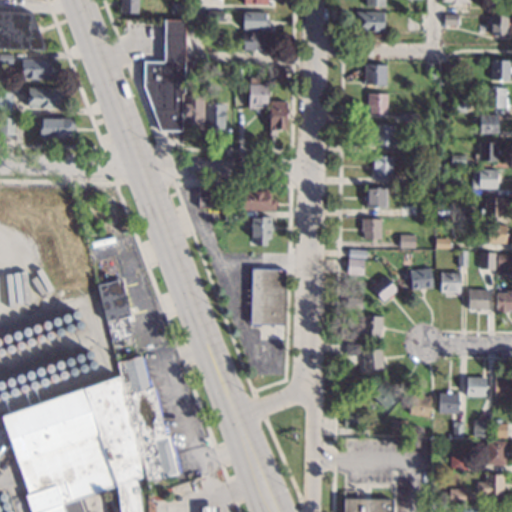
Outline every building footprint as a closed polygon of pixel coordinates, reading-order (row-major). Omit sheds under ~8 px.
[(138,0),(138,13),(119,13),(119,0),(138,0)] [(186,3),(186,14),(170,13),(170,3),(186,3)] [(220,20),(205,20),(205,10),(220,10),(220,20)] [(0,11),(31,12),(45,49),(0,48),(0,11)] [(264,18),(269,18),(268,29),(242,29),(242,11),(264,12),(264,18)] [(383,32),(354,32),(354,26),(352,26),(352,19),(354,19),(354,12),(383,12),(383,32)] [(457,25),(442,25),(442,13),(457,13),(457,25)] [(506,35),(488,35),(488,15),(506,15),(506,35)] [(184,94),(182,94),(182,131),(161,132),(143,88),(145,62),(164,62),(165,19),(186,19),(184,94)] [(221,43),(205,43),(205,32),(221,32),(221,43)] [(264,41),(268,41),(268,50),(241,50),(242,32),(264,33),(264,41)] [(12,63),(0,63),(0,54),(12,54),(12,63)] [(46,60),(45,62),(50,62),(49,79),(20,78),(21,59),(46,60)] [(509,79),(489,79),(490,59),(509,60),(509,79)] [(231,77),(221,77),(221,62),(231,62),(231,77)] [(247,77),(242,77),(242,90),(234,90),(234,62),(247,62),(247,77)] [(447,77),(438,77),(438,63),(447,63),(447,77)] [(435,78),(426,78),(425,64),(435,64),(435,78)] [(385,85),(363,85),(363,65),(385,66),(385,85)] [(283,84),(268,84),(268,68),(283,68),(283,84)] [(258,84),(266,84),(266,109),(247,108),(248,77),(258,77),(258,84)] [(504,108),(483,108),(483,87),(505,88),(504,108)] [(65,89),(64,98),(61,98),(61,109),(26,108),(27,88),(65,89)] [(0,92),(9,93),(9,99),(11,99),(11,115),(0,114),(0,92)] [(386,114),(368,113),(368,105),(365,105),(366,93),(386,93),(386,114)] [(203,129),(183,128),(183,96),(203,96),(203,129)] [(465,112),(451,111),(451,100),(465,101),(465,112)] [(285,130),(276,130),(276,136),(269,136),(269,129),(267,129),(268,101),(285,101),(285,130)] [(224,104),(223,134),(212,134),(212,129),(205,129),(206,103),(224,104)] [(417,123),(403,122),(403,113),(417,113),(417,123)] [(496,134),(478,133),(478,114),(497,115),(496,134)] [(14,134),(0,134),(0,118),(14,118),(14,134)] [(73,128),(71,128),(71,138),(38,137),(39,118),(74,119),(73,128)] [(394,135),(399,135),(398,145),(370,145),(370,141),(372,142),(373,124),(394,125),(394,135)] [(496,161),(473,161),(473,154),(478,154),(478,142),(497,142),(496,161)] [(426,154),(411,154),(412,143),(426,143),(426,154)] [(464,166),(450,165),(450,155),(464,155),(464,166)] [(391,176),(374,176),(374,168),(371,168),(371,156),(392,156),(391,176)] [(495,188),(470,188),(471,170),(495,170),(495,188)] [(426,185),(412,185),(412,174),(427,174),(426,185)] [(449,193),(434,193),(435,183),(449,183),(449,193)] [(385,208),(364,207),(364,187),(386,187),(385,208)] [(222,189),(221,209),(197,208),(198,189),(222,189)] [(269,200),(275,200),(275,211),(238,210),(238,191),(269,191),(269,200)] [(502,216),(479,215),(479,209),(484,209),(484,197),(502,197),(502,216)] [(414,216),(399,216),(399,205),(414,205),(414,216)] [(449,221),(435,221),(435,210),(449,211),(449,221)] [(239,223),(223,222),(223,211),(239,211),(239,223)] [(270,224),(272,224),(272,239),(270,239),(270,245),(246,245),(245,236),(250,236),(249,216),(270,216),(270,224)] [(379,239),(362,239),(362,230),(359,230),(360,218),(380,219),(379,239)] [(504,239),(507,239),(507,244),(476,243),(477,234),(486,234),(487,224),(504,224),(504,239)] [(413,248),(398,248),(398,234),(413,235),(413,248)] [(448,249),(434,248),(434,238),(448,238),(448,249)] [(365,250),(364,258),(347,257),(347,249),(365,250)] [(466,251),(465,266),(456,266),(456,250),(466,251)] [(494,252),(478,252),(478,269),(494,269),(494,252)] [(477,253),(476,262),(469,262),(469,253),(477,253)] [(510,255),(509,274),(495,274),(496,254),(510,255)] [(363,260),(362,275),(346,274),(347,259),(363,260)] [(431,288),(410,290),(408,270),(429,268),(431,288)] [(283,325),(249,325),(251,269),(284,269),(283,325)] [(459,273),(459,293),(438,292),(439,272),(459,273)] [(396,290),(381,302),(369,287),(383,275),(396,290)] [(131,318),(126,319),(129,328),(128,328),(130,336),(110,341),(96,286),(121,279),(131,318)] [(486,310),(466,310),(467,290),(486,290),(486,310)] [(511,290),(511,310),(507,310),(507,313),(494,312),(495,292),(506,293),(506,290),(511,290)] [(362,298),(361,309),(345,308),(346,296),(362,298)] [(380,316),(379,329),(378,329),(377,336),(361,335),(362,315),(380,316)] [(359,344),(358,355),(344,354),(344,343),(359,344)] [(382,368),(362,370),(360,350),(379,348),(382,368)] [(140,356),(148,388),(152,387),(164,435),(168,434),(179,475),(146,483),(141,476),(134,479),(136,488),(139,487),(139,491),(136,492),(138,511),(119,511),(116,487),(115,485),(78,499),(82,511),(30,511),(25,496),(28,495),(0,416),(118,376),(115,362),(140,356)] [(484,378),(485,396),(465,396),(465,377),(484,378)] [(511,377),(511,397),(492,396),(493,377),(511,377)] [(398,393),(384,408),(369,393),(383,378),(398,393)] [(458,393),(457,414),(436,413),(437,392),(458,393)] [(430,397),(426,418),(407,415),(411,394),(430,397)] [(357,426),(343,426),(342,417),(357,417),(357,426)] [(389,435),(403,435),(403,420),(389,420),(389,435)] [(490,437),(472,436),(472,421),(476,421),(490,421),(490,437)] [(462,438),(451,438),(452,422),(462,422),(462,438)] [(505,438),(492,438),(492,423),(506,423),(505,438)] [(358,428),(358,438),(342,437),(343,428),(358,428)] [(505,465),(485,465),(485,441),(505,441),(505,465)] [(465,470),(449,470),(449,454),(465,455),(465,470)] [(502,495),(475,495),(475,482),(484,483),(484,474),(502,474),(502,495)] [(463,503),(448,504),(447,489),(463,489),(463,503)] [(391,511),(342,511),(343,499),(392,500),(391,511)]
